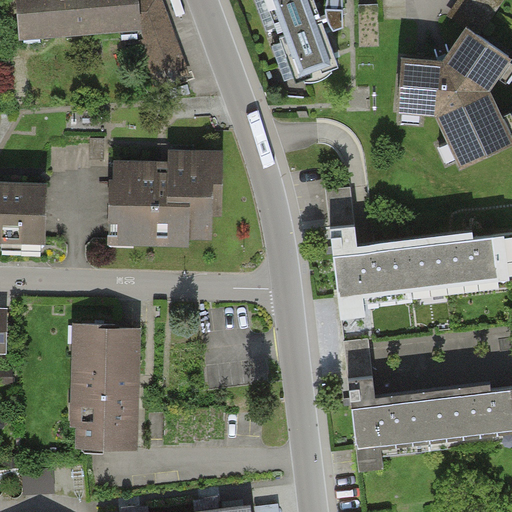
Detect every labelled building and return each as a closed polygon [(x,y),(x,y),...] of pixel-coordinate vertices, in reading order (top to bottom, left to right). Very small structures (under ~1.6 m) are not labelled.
[(15,0),(19,47),(140,37),(137,0),(15,0)] [(137,0),(140,37),(158,89),(190,78),(163,0),(137,0)] [(317,0),(264,0),(296,91),(344,75),(317,0)] [(461,0),(449,20),(480,39),(505,0),(461,0)] [(445,67),(400,65),(398,121),(434,122),(459,171),(511,144),(511,140),(488,94),(509,62),(466,34),(445,67)] [(223,161),(112,160),(111,244),(222,245),(223,161)] [(0,180),(0,240),(44,241),(44,181),(0,180)] [(351,184),(326,187),(341,316),(363,313),(362,301),(511,284),(511,227),(367,244),(358,245),(351,184)] [(138,325),(72,324),(70,444),(136,445),(138,325)] [(344,340),(358,458),(511,441),(511,379),(375,395),(369,337),(344,340)] [(280,511),(280,502),(256,505),(256,511),(280,511)]
